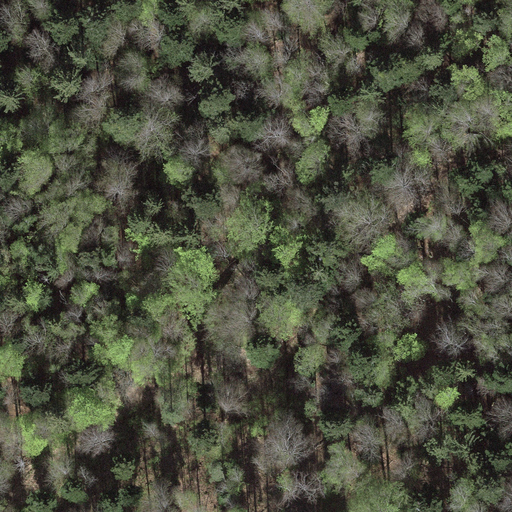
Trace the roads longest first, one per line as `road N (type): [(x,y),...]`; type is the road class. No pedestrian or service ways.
road 1 (track): [(511,115),(460,154),(272,357),(242,373),(202,377),(191,368),(194,354),(265,249),(344,0)]
road 2 (track): [(191,368),(89,427),(0,511)]
